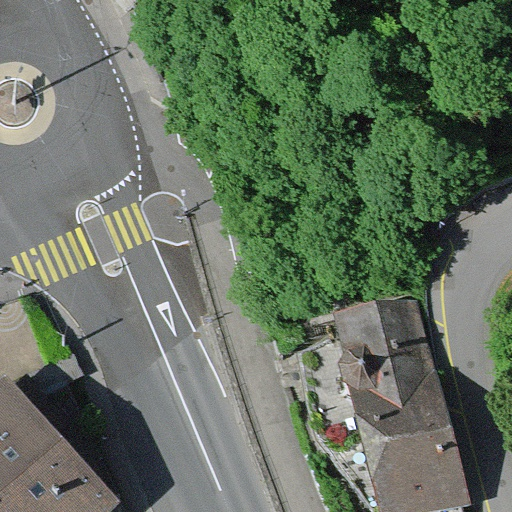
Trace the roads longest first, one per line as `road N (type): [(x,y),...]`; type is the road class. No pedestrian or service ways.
road 1 (secondary): [(215,511),(95,232),(58,165)]
road 2 (residential): [(511,214),(485,231),(469,256),(461,294),(480,422),(509,511)]
road 3 (secondary): [(58,165),(86,127),(85,80),(56,43),(34,33),(0,34)]
